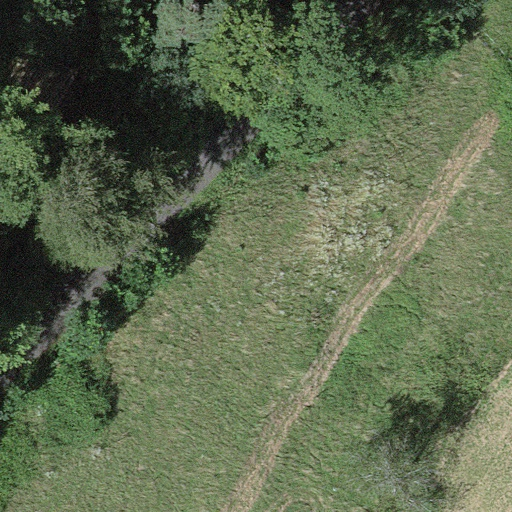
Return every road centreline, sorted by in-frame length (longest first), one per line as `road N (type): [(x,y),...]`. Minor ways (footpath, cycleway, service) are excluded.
road 1 (unclassified): [(364,0),(0,355)]
road 2 (track): [(0,122),(92,271)]
